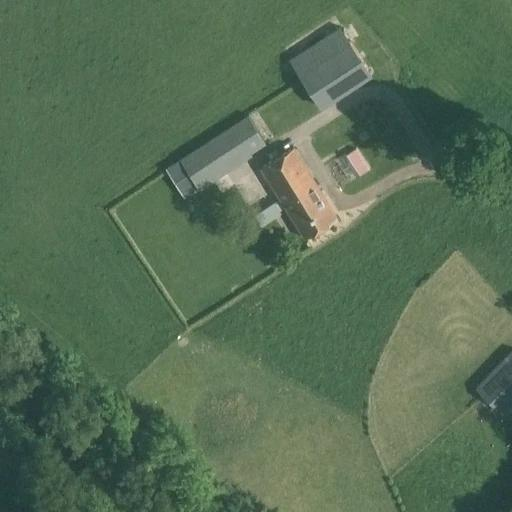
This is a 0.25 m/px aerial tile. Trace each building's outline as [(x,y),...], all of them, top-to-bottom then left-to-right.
[(289,59),(302,80),(321,108),(371,74),(341,26),(289,59)] [(183,198),(265,143),(247,116),(165,170),(183,198)] [(293,147),(260,167),(304,236),(336,217),(293,147)] [(353,152),(343,158),(356,178),(366,171),(353,152)] [(500,414),(511,402),(511,350),(475,389),(500,414)]
